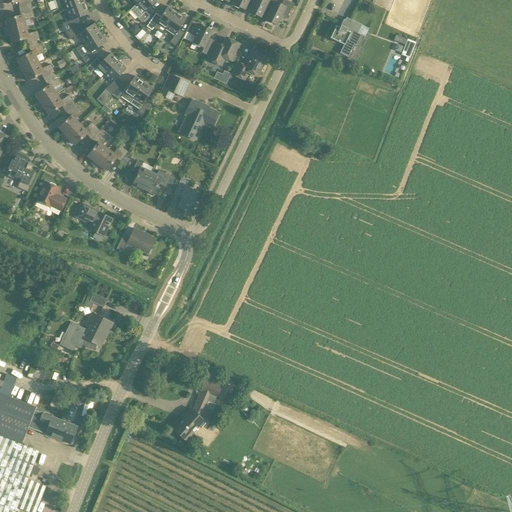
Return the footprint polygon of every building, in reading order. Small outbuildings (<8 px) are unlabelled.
[(2,0),(3,4),(18,3),(19,9),(31,7),(30,0),(2,0)] [(66,11),(85,4),(83,0),(62,0),(66,11)] [(152,14),(147,9),(157,0),(140,0),(136,5),(136,4),(130,10),(142,23),(152,14)] [(247,0),(234,0),(232,4),(243,9),(247,0)] [(266,5),(271,7),(274,2),(274,0),(254,0),(249,12),(260,17),(266,5)] [(293,4),(285,0),(274,0),(274,2),(271,7),(265,20),(276,25),(282,13),(288,15),(293,4)] [(61,32),(64,31),(65,32),(77,26),(74,19),(88,14),(85,4),(66,11),(70,21),(62,24),(63,27),(60,28),(61,32)] [(5,32),(25,27),(24,20),(34,18),(31,7),(19,9),(20,16),(5,19),(7,26),(4,27),(5,32)] [(165,29),(177,13),(167,7),(159,19),(154,16),(146,27),(151,30),(156,23),(165,29)] [(182,35),(177,32),(186,19),(177,13),(165,29),(175,36),(170,43),(175,46),(182,35)] [(340,28),(336,26),(330,38),(342,44),(338,53),(348,58),(354,45),(356,46),(361,35),(358,34),(362,26),(346,18),(342,26),(341,26),(340,28)] [(79,39),(83,44),(100,33),(94,24),(81,32),(77,26),(65,32),(69,39),(73,37),(74,41),(76,41),(79,39)] [(206,55),(211,44),(206,41),(210,31),(196,24),(191,34),(195,36),(192,43),(198,46),(196,50),(206,55)] [(25,27),(5,32),(6,37),(9,36),(11,43),(26,40),(28,46),(40,42),(37,32),(27,34),(25,27)] [(75,49),(82,58),(85,63),(96,56),(93,51),(106,43),(100,33),(83,44),(75,49)] [(233,57),(239,44),(226,38),(222,46),(215,43),(208,60),(220,66),(226,54),(233,57)] [(416,43),(407,39),(401,55),(410,59),(416,43)] [(19,72),(38,63),(35,56),(44,52),(40,42),(28,46),(31,53),(16,59),(20,66),(17,67),(19,72)] [(257,77),(266,58),(252,51),(244,67),(238,64),(233,75),(244,80),(247,72),(257,77)] [(90,74),(96,67),(104,75),(118,61),(110,53),(99,64),(95,60),(86,69),(90,74)] [(56,64),(60,71),(66,67),(63,61),(56,64)] [(112,83),(106,89),(96,100),(102,106),(109,98),(120,85),(115,80),(126,69),(118,61),(104,75),(112,83)] [(38,63),(19,72),(21,76),(24,75),(27,82),(41,75),(44,81),(55,75),(50,65),(41,69),(38,63)] [(76,65),(70,68),(73,74),(80,70),(76,65)] [(67,67),(61,71),(65,77),(71,73),(67,67)] [(213,79),(226,85),(231,74),(224,71),(222,75),(217,72),(213,79)] [(183,98),(190,84),(169,74),(159,95),(171,101),(174,94),(183,98)] [(39,107),(56,95),(52,89),(61,84),(55,75),(44,81),(48,86),(35,95),(39,101),(36,102),(39,107)] [(118,100),(123,93),(132,99),(143,82),(134,76),(126,89),(120,85),(109,98),(112,100),(114,97),(118,100)] [(227,86),(232,88),(235,82),(230,80),(227,86)] [(149,105),(144,101),(153,89),(143,82),(132,99),(142,105),(137,112),(142,116),(149,105)] [(56,95),(39,107),(42,111),(44,109),(48,115),(61,107),(65,112),(75,104),(69,95),(60,101),(56,95)] [(204,125),(212,129),(220,113),(210,108),(210,107),(195,99),(194,101),(191,99),(183,115),(185,116),(177,133),(196,142),(204,125)] [(64,139),(79,124),(75,119),(82,112),(75,104),(65,112),(69,117),(58,128),(63,133),(61,135),(64,139)] [(79,124),(64,139),(68,142),(70,140),(75,146),(86,135),(91,140),(99,131),(92,123),(84,130),(79,124)] [(95,166),(107,149),(102,145),(108,137),(99,131),(91,140),(96,144),(87,157),(92,161),(91,163),(95,166)] [(120,162),(121,161),(125,156),(128,152),(119,146),(113,154),(107,149),(95,166),(99,169),(101,167),(106,171),(116,159),(120,162)] [(13,178),(20,182),(17,188),(27,192),(36,174),(30,171),(31,169),(27,167),(29,164),(26,162),(28,159),(23,157),(17,154),(14,161),(10,159),(5,168),(9,170),(8,171),(10,173),(10,172),(15,174),(13,178)] [(125,156),(121,161),(125,165),(129,160),(125,156)] [(132,172),(137,174),(132,186),(142,191),(151,172),(141,168),(143,164),(137,161),(132,172)] [(158,171),(156,175),(151,172),(142,191),(152,196),(158,184),(170,189),(175,179),(158,171)] [(174,192),(180,195),(179,196),(182,197),(177,208),(184,211),(184,210),(191,213),(196,203),(195,203),(199,194),(185,187),(187,181),(181,178),(174,192)] [(60,211),(66,200),(56,195),(58,189),(45,182),(36,201),(50,207),(50,206),(60,211)] [(104,236),(112,219),(97,212),(97,211),(82,204),(76,217),(90,224),(88,229),(104,236)] [(134,229),(129,239),(123,236),(116,249),(123,252),(125,249),(132,253),(134,248),(148,254),(155,239),(134,229)] [(107,300),(93,293),(91,297),(88,295),(83,305),(91,308),(93,303),(103,308),(107,300)] [(86,330),(88,332),(85,339),(100,346),(105,335),(107,336),(113,324),(92,314),(86,326),(87,327),(86,330)] [(86,330),(70,323),(59,345),(71,351),(74,346),(80,349),(85,339),(88,332),(86,330)] [(49,349),(55,352),(57,349),(58,346),(52,343),(49,349)] [(48,379),(49,371),(35,370),(34,378),(48,379)] [(36,408),(9,397),(15,378),(6,375),(3,382),(0,380),(0,511),(15,511),(17,508),(27,511),(36,511),(46,487),(28,480),(31,473),(31,472),(39,452),(22,445),(28,428),(44,434),(44,435),(70,445),(77,427),(51,417),(35,411),(36,408)] [(192,410),(206,423),(210,419),(213,411),(216,405),(213,404),(216,398),(217,398),(222,386),(196,376),(191,388),(200,391),(192,410)] [(230,405),(233,398),(227,395),(223,402),(230,405)] [(193,433),(199,426),(201,427),(206,423),(192,410),(190,409),(181,418),(183,420),(173,430),(187,443),(195,435),(193,433)] [(39,469),(33,466),(31,472),(31,473),(37,475),(39,469)]
